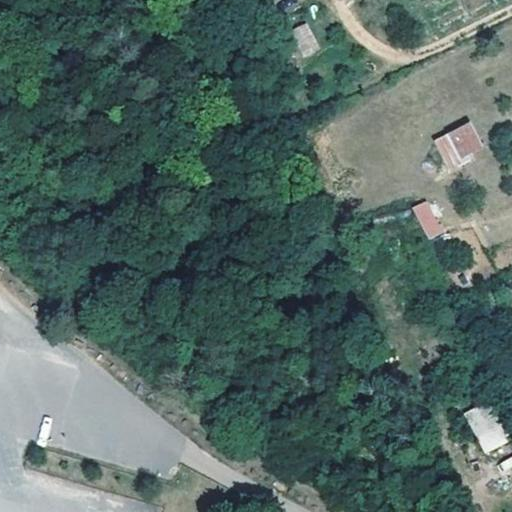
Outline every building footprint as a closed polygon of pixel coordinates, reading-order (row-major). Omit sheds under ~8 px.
[(319,47),(309,24),(292,31),(302,54),(319,47)] [(471,123),(435,140),(447,165),(482,147),(471,123)] [(427,202),(441,232),(452,226),(437,194),(425,198),(427,202)] [(441,232),(427,202),(413,210),(428,239),(441,232)] [(511,441),(511,424),(497,397),(466,413),(488,454),(511,441)]
